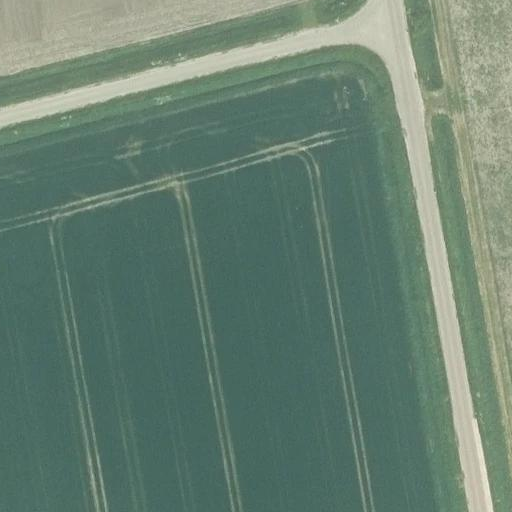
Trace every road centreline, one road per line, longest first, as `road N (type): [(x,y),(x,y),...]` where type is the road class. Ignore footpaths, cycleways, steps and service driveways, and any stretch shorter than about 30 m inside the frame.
road 1 (unclassified): [(478,511),(393,22)]
road 2 (unclassified): [(0,110),(393,22)]
